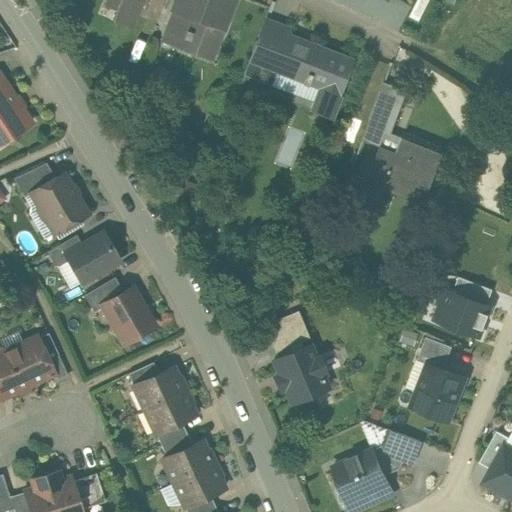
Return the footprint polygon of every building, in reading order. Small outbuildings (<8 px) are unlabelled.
[(105,0),(104,5),(116,10),(112,19),(133,27),(143,0),(105,0)] [(182,0),(181,4),(177,2),(162,41),(182,49),(187,37),(190,38),(191,33),(199,36),(198,38),(216,45),(232,0),(182,0)] [(353,61),(288,37),(284,50),(277,70),(277,71),(305,81),(304,83),(308,85),(310,80),(322,85),(313,111),(332,118),(353,61)] [(284,50),(257,40),(243,75),(271,85),(277,71),(277,70),(284,50)] [(0,142),(31,122),(0,74),(0,142)] [(407,90),(385,81),(381,91),(380,91),(376,101),(400,110),(407,90)] [(400,110),(376,101),(362,138),(375,142),(380,130),(391,135),(400,110)] [(397,151),(381,145),(369,177),(368,180),(396,190),(401,177),(430,187),(428,190),(430,191),(444,152),(403,136),(397,151)] [(46,162),(14,177),(25,196),(31,192),(31,191),(55,177),(46,162)] [(369,177),(351,170),(341,195),(354,190),(363,194),(368,180),(369,177)] [(55,177),(31,191),(31,192),(25,196),(31,206),(30,213),(45,238),(88,213),(63,172),(55,177)] [(83,244),(67,254),(70,259),(82,281),(119,260),(103,232),(83,244)] [(76,234),(47,251),(54,264),(59,265),(70,259),(67,254),(83,244),(76,234)] [(115,276),(84,294),(94,311),(103,305),(102,304),(124,291),(115,276)] [(124,291),(102,304),(103,305),(124,342),(154,325),(132,287),(124,291)] [(270,337),(278,358),(293,352),(290,346),(310,338),(298,310),(276,319),(270,337)] [(415,343),(418,330),(404,327),(401,340),(415,343)] [(68,374),(49,332),(38,337),(54,372),(57,379),(68,374)] [(37,336),(5,351),(4,348),(0,346),(0,389),(3,396),(54,372),(38,337),(37,336)] [(453,346),(427,336),(418,360),(428,364),(428,363),(444,369),(453,346)] [(293,352),(278,358),(274,360),(280,374),(275,376),(281,390),(286,388),(292,402),(329,387),(323,374),(326,373),(319,356),(316,357),(311,344),(293,352)] [(153,361),(128,373),(133,385),(159,373),(153,361)] [(444,369),(428,363),(428,364),(412,406),(449,420),(466,377),(444,369)] [(159,373),(133,385),(145,409),(185,390),(173,366),(159,373)] [(185,390),(145,409),(156,433),(181,421),(196,414),(185,390)] [(181,421),(156,433),(161,444),(187,432),(181,421)] [(509,437),(497,430),(480,462),(492,469),(506,444),(509,437)] [(422,441),(395,431),(387,452),(387,454),(403,460),(414,464),(422,441)] [(187,432),(161,444),(167,456),(192,444),(187,432)] [(167,456),(162,458),(174,482),(213,463),(202,439),(192,444),(167,456)] [(387,452),(383,444),(372,449),(384,474),(399,468),(403,460),(387,454),(387,452)] [(511,447),(506,444),(492,469),(485,482),(505,493),(506,491),(511,493),(509,497),(511,498),(511,447)] [(372,449),(333,467),(349,503),(352,502),(353,504),(354,504),(356,509),(376,500),(373,492),(389,485),(384,474),(372,449)] [(213,463),(174,482),(185,506),(210,494),(225,487),(213,463)] [(72,476),(61,479),(58,469),(45,474),(56,511),(83,511),(82,508),(73,480),(72,476)] [(97,472),(73,480),(82,508),(105,501),(97,472)] [(3,473),(0,474),(0,511),(13,508),(10,496),(3,473)] [(56,511),(45,474),(31,478),(34,487),(24,490),(24,491),(30,511),(56,511)] [(30,511),(24,491),(10,496),(13,508),(14,511),(30,511)] [(210,494),(185,506),(187,511),(202,511),(216,506),(210,494)]
